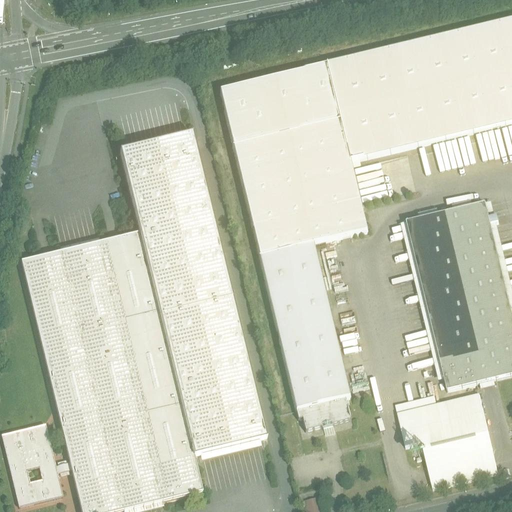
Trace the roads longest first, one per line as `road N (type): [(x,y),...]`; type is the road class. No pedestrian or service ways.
road 1 (unknown): [(239,511),(280,499),(284,475),(197,92),(168,86),(87,99),(76,121),(74,183)]
road 2 (secondary): [(87,40),(304,0)]
